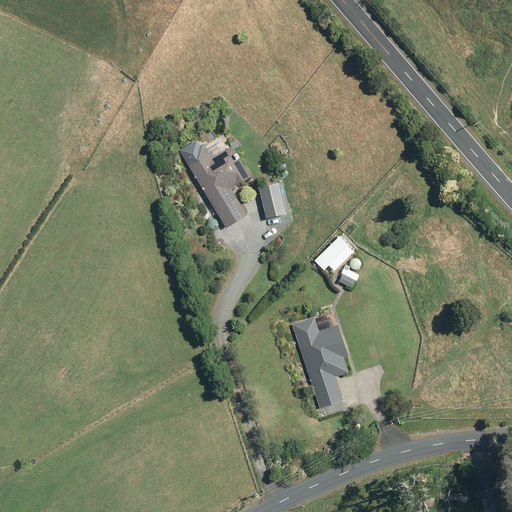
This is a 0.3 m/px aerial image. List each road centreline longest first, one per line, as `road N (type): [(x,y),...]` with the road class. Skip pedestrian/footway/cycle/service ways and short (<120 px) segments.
road 1 (residential): [(263,511),(406,451),(511,438)]
road 2 (secondary): [(343,0),(511,196)]
